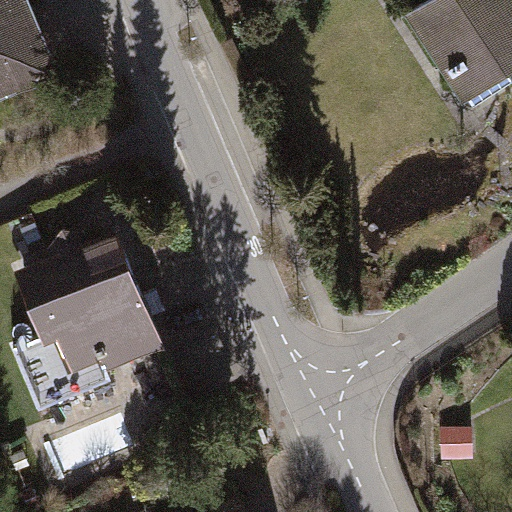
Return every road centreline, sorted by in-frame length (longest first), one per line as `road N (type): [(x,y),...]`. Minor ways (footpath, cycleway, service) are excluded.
road 1 (residential): [(142,0),(320,404)]
road 2 (residential): [(320,404),(511,270)]
